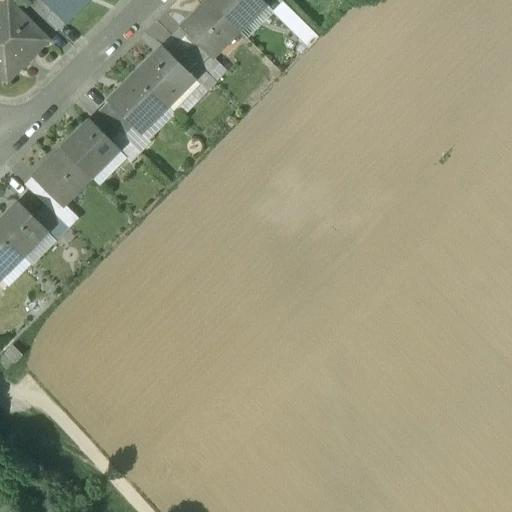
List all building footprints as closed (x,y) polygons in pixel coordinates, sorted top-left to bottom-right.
[(22,0),(1,0),(5,3),(6,2),(14,9),(22,0)] [(63,24),(39,0),(38,0),(31,8),(55,32),(63,24)] [(89,0),(39,0),(63,24),(65,25),(89,0)] [(262,0),(210,0),(208,3),(237,31),(266,4),(262,0)] [(208,3),(206,1),(180,28),(195,43),(207,54),(212,57),(237,31),(208,3)] [(14,9),(6,2),(5,3),(0,8),(0,77),(6,83),(24,64),(20,60),(42,37),(14,9)] [(282,2),(271,14),(296,37),(306,26),(282,2)] [(207,54),(195,43),(185,53),(196,63),(209,76),(219,65),(212,57),(207,54)] [(161,46),(133,75),(160,101),(186,74),(192,80),(194,79),(187,72),(161,46)] [(209,76),(196,63),(187,72),(194,79),(192,80),(199,86),(206,93),(216,83),(209,76)] [(186,74),(160,101),(166,107),(172,113),(199,86),(192,80),(186,74)] [(133,75),(107,102),(132,127),(139,133),(166,107),(160,101),(133,75)] [(132,127),(110,105),(100,115),(119,133),(122,137),(132,127)] [(88,120),(59,149),(90,178),(118,151),(110,142),(88,120)] [(122,137),(119,133),(110,142),(118,151),(130,163),(139,154),(122,137)] [(90,178),(59,149),(32,177),(62,206),(63,205),(90,178)] [(77,219),(63,205),(62,206),(32,177),(24,186),(45,207),(68,229),(77,219)] [(18,203),(0,220),(0,235),(21,256),(45,232),(46,230),(34,218),(18,203)] [(68,229),(45,207),(34,218),(46,230),(45,232),(55,242),(68,229)] [(0,235),(0,277),(21,256),(0,235)] [(0,358),(0,367),(5,373),(22,356),(13,346),(0,358)]
